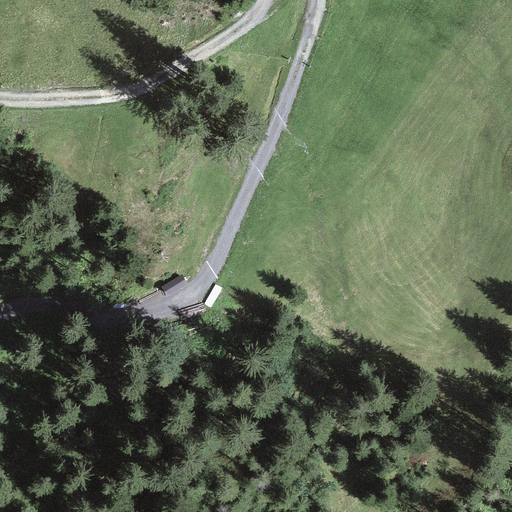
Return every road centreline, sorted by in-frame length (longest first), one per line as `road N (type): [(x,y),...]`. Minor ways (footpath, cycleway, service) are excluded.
road 1 (track): [(0,316),(27,306),(135,315),(199,283),(220,251),(317,0)]
road 2 (track): [(267,0),(245,25),(142,86),(0,104)]
